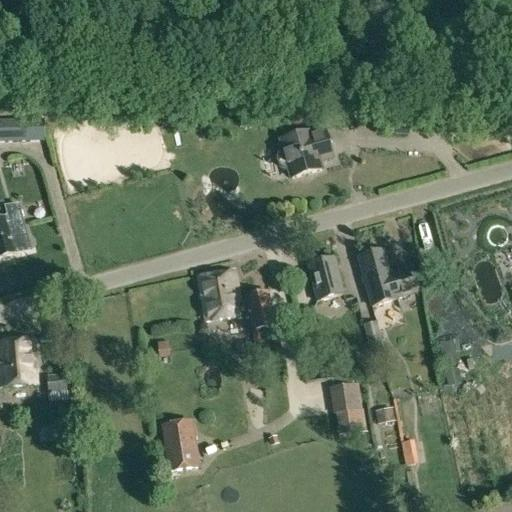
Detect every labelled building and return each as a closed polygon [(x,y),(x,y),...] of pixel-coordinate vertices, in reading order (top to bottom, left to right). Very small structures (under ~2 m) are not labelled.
[(378,110),(377,134),(409,136),(410,112),(378,110)] [(29,121),(0,121),(0,146),(31,145),(29,121)] [(281,170),(285,171),(289,171),(292,180),(321,172),(318,163),(333,159),(326,134),(312,138),(310,134),(281,142),(284,151),(280,153),(278,156),(276,160),(278,167),(281,170)] [(18,206),(6,210),(4,202),(0,202),(0,259),(18,255),(18,254),(30,250),(18,206)] [(415,268),(390,275),(383,251),(358,258),(371,306),(422,292),(415,268)] [(335,259),(308,266),(317,303),(344,296),(335,259)] [(234,272),(198,278),(206,323),(250,316),(246,300),(240,301),(234,272)] [(250,316),(253,329),(274,325),(267,291),(245,295),(246,300),(250,316)] [(312,309),(299,312),(302,327),(315,324),(312,309)] [(378,323),(364,325),(366,338),(380,335),(378,323)] [(33,340),(0,342),(0,388),(36,386),(33,340)] [(159,359),(171,359),(170,344),(158,345),(159,359)] [(68,375),(46,378),(48,395),(71,393),(68,375)] [(395,424),(393,411),(375,413),(377,427),(395,424)] [(168,475),(201,470),(194,423),(161,428),(168,475)] [(415,443),(402,446),(407,469),(419,467),(415,443)]
